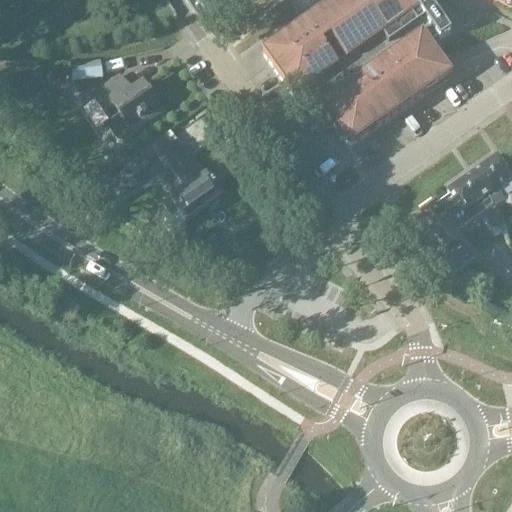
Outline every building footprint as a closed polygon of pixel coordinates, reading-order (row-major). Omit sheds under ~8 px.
[(0,0),(0,9),(9,6),(7,0),(0,0)] [(311,88),(322,104),(323,105),(320,107),(349,149),(449,78),(429,50),(449,36),(427,6),(419,12),(410,0),(336,0),(311,18),(312,19),(261,55),(293,101),(311,88)] [(70,69),(72,85),(101,81),(99,65),(70,69)] [(90,97),(109,126),(108,127),(107,132),(116,145),(122,146),(122,145),(133,138),(131,135),(135,133),(160,116),(148,96),(141,86),(131,93),(127,88),(120,77),(96,93),(90,97)] [(125,194),(152,175),(163,167),(165,165),(184,193),(177,197),(172,191),(165,195),(170,202),(161,208),(168,218),(175,213),(176,213),(164,222),(173,234),(184,225),(184,224),(218,201),(203,179),(198,183),(180,156),(183,154),(181,151),(179,148),(177,146),(175,143),(176,143),(175,141),(173,139),(172,137),(169,133),(163,137),(161,139),(159,140),(157,141),(156,142),(154,143),(153,144),(138,154),(141,160),(114,178),(125,194)] [(504,204),(498,189),(510,181),(495,160),(470,177),(492,209),(493,209),(504,204)] [(472,261),(454,235),(482,217),(492,209),(470,177),(445,195),(448,199),(438,206),(434,201),(431,204),(429,201),(417,210),(419,212),(410,219),(451,276),(472,261)] [(511,277),(511,264),(501,250),(485,261),(502,285),(511,277)]
